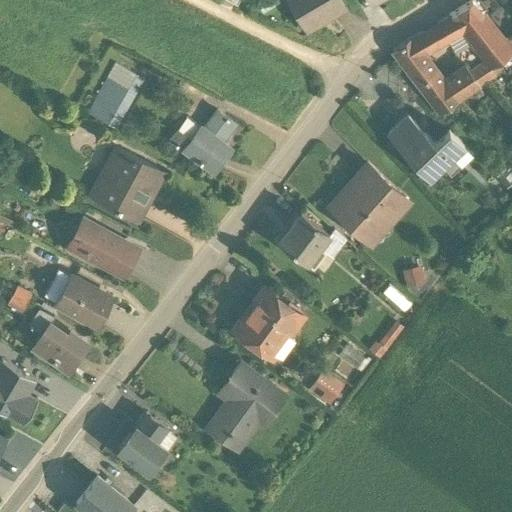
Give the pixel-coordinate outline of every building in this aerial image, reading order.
[(344,10),(338,0),(286,0),(307,33),(344,10)] [(473,7),(452,20),(463,35),(477,52),(498,37),(473,7)] [(463,35),(452,20),(438,28),(447,44),(463,35)] [(438,28),(421,37),(432,54),(447,44),(438,28)] [(444,88),(422,60),(432,54),(421,37),(410,44),(393,56),(441,118),(457,106),(444,88)] [(498,37),(477,52),(492,71),(511,57),(511,48),(508,44),(504,46),(498,37)] [(145,78),(117,62),(88,114),(116,130),(145,78)] [(484,67),(466,72),(479,91),(496,79),(493,74),(484,67)] [(466,72),(444,88),(457,106),(458,106),(479,91),(466,72)] [(218,112),(204,129),(201,127),(191,139),(177,129),(170,140),(184,150),(183,151),(214,174),(232,150),(222,143),(236,125),(218,112)] [(434,146),(408,119),(388,138),(429,181),(464,149),(449,133),(434,146)] [(159,171),(117,148),(108,164),(119,170),(102,202),(137,220),(146,203),(143,201),(159,171)] [(408,203),(367,167),(330,209),(371,245),(408,203)] [(330,237),(301,214),(279,242),(313,270),(325,255),(319,250),(330,237)] [(137,249),(97,227),(95,222),(90,223),(81,218),(77,226),(69,229),(67,244),(75,248),(75,250),(82,254),(87,252),(88,257),(100,264),(103,263),(112,268),(113,273),(119,272),(124,275),(137,249)] [(69,229),(57,232),(62,250),(69,250),(75,248),(67,244),(69,229)] [(109,296),(73,276),(58,303),(95,323),(109,296)] [(300,318),(264,291),(235,329),(271,356),(300,318)] [(39,310),(28,324),(40,333),(49,321),(51,322),(54,318),(39,310)] [(51,322),(49,321),(40,333),(33,343),(68,369),(85,346),(51,322)] [(35,380),(0,359),(0,408),(24,422),(38,398),(28,392),(35,380)] [(285,394),(240,362),(219,393),(228,399),(208,428),(224,440),(234,426),(247,435),(257,420),(264,424),(285,394)] [(310,389),(332,404),(347,383),(325,368),(310,389)] [(152,417),(137,437),(131,433),(119,450),(150,473),(168,450),(159,443),(169,430),(152,417)] [(135,511),(137,510),(98,479),(74,509),(78,511),(135,511)]
